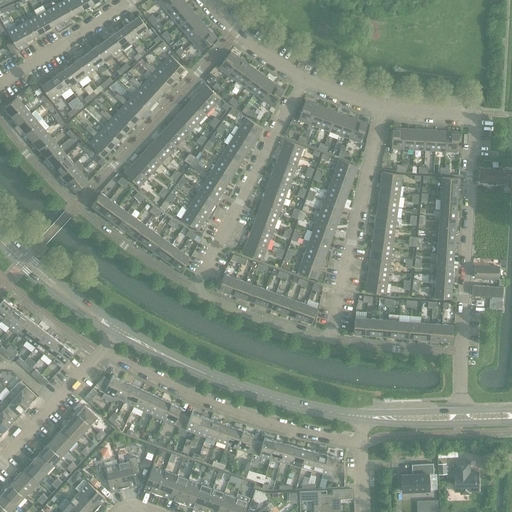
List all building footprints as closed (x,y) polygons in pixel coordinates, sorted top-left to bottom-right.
[(66,0),(56,5),(64,20),(74,15),(66,0)] [(77,0),(65,0),(66,0),(74,15),(83,10),(77,0)] [(90,0),(77,0),(83,10),(93,5),(90,0)] [(159,0),(158,1),(165,10),(177,0),(159,0)] [(183,0),(177,0),(165,10),(172,18),(188,5),(183,0)] [(56,5),(46,11),(55,26),(64,20),(56,5)] [(188,5),(172,18),(179,26),(195,13),(188,5)] [(46,11),(37,16),(45,31),(55,26),(46,11)] [(195,13),(179,26),(186,35),(202,21),(195,13)] [(37,16),(27,21),(36,36),(45,31),(37,16)] [(139,16),(130,23),(140,37),(149,30),(139,16)] [(27,21),(18,26),(26,41),(36,36),(27,21)] [(202,21),(186,35),(193,43),(209,30),(202,21)] [(130,23),(121,29),(131,43),(140,37),(130,23)] [(26,41),(18,26),(8,32),(17,47),(26,41)] [(121,29),(112,36),(123,50),(131,43),(121,29)] [(209,30),(193,43),(201,51),(216,38),(209,30)] [(112,36),(104,42),(114,56),(123,50),(112,36)] [(104,42),(95,48),(105,62),(114,56),(104,42)] [(95,48),(86,55),(96,69),(105,62),(95,48)] [(219,68),(228,75),(240,58),(231,52),(219,68)] [(86,55),(77,61),(87,75),(96,69),(86,55)] [(170,55),(163,63),(178,77),(185,69),(170,55)] [(240,58),(228,75),(237,81),(249,65),(240,58)] [(77,61),(68,67),(78,81),(87,75),(77,61)] [(157,70),(152,66),(149,69),(154,73),(155,71),(170,85),(178,77),(163,63),(157,70)] [(249,65),(237,81),(246,87),(258,71),(249,65)] [(68,67),(60,74),(70,88),(78,81),(68,67)] [(155,71),(154,73),(148,79),(163,93),(170,85),(155,71)] [(258,71),(246,87),(254,94),(266,77),(258,71)] [(60,74),(51,80),(61,94),(70,88),(60,74)] [(266,77),(254,94),(263,100),(275,84),(266,77)] [(142,86),(138,81),(135,85),(139,89),(141,87),(156,101),(163,93),(148,79),(142,86)] [(61,94),(51,80),(42,86),(52,100),(61,94)] [(275,84),(263,100),(272,107),(284,90),(275,84)] [(206,85),(198,93),(213,107),(221,99),(206,85)] [(139,89),(133,95),(148,109),(156,101),(141,87),(139,89)] [(198,93),(191,101),(206,115),(213,107),(198,93)] [(127,102),(123,97),(120,101),(124,105),(126,103),(141,117),(148,109),(133,95),(127,102)] [(4,108),(12,117),(25,106),(18,97),(4,108)] [(191,101),(183,109),(199,123),(206,115),(191,101)] [(299,120),(309,124),(316,105),(305,101),(299,120)] [(124,105),(118,111),(133,125),(141,117),(126,103),(124,105)] [(316,105),(309,124),(319,128),(326,109),(316,105)] [(25,106),(12,117),(19,125),(32,114),(25,106)] [(183,109),(176,117),(191,131),(199,123),(183,109)] [(326,109),(319,128),(329,131),(336,112),(326,109)] [(32,114),(19,125),(26,133),(39,122),(43,119),(35,111),(32,114)] [(113,118),(108,113),(105,117),(110,121),(111,119),(126,133),(133,125),(118,111),(113,118)] [(336,112),(329,131),(340,135),(347,116),(336,112)] [(347,116),(340,135),(350,139),(357,120),(347,116)] [(176,117),(169,125),(184,139),(191,131),(176,117)] [(246,118),(240,127),(257,138),(263,128),(246,118)] [(111,119),(110,121),(104,127),(119,141),(126,133),(111,119)] [(357,120),(350,139),(360,143),(367,124),(357,120)] [(39,122),(26,133),(33,142),(46,130),(39,122)] [(169,125),(161,133),(176,147),(184,139),(169,125)] [(98,134),(93,129),(90,133),(95,137),(96,135),(111,149),(119,141),(104,127),(98,134)] [(240,127),(234,136),(251,147),(257,138),(240,127)] [(392,148),(403,149),(404,129),(393,128),(392,148)] [(404,129),(403,149),(414,150),(415,129),(404,129)] [(415,129),(414,150),(425,150),(426,130),(415,129)] [(46,130),(33,142),(40,150),(53,139),(46,130)] [(426,130),(425,150),(435,151),(437,131),(426,130)] [(437,131),(435,151),(446,152),(447,131),(437,131)] [(446,152),(458,152),(458,151),(458,146),(459,132),(447,131),(446,152)] [(161,133),(154,141),(169,155),(176,147),(161,133)] [(96,135),(95,137),(89,143),(104,157),(111,149),(96,135)] [(234,136),(228,145),(245,156),(251,147),(234,136)] [(53,139),(40,150),(47,158),(60,147),(53,139)] [(285,140),(281,150),(300,157),(304,147),(285,140)] [(154,141),(147,149),(162,163),(169,155),(154,141)] [(228,145),(222,155),(240,165),(245,156),(228,145)] [(60,147),(47,158),(54,166),(67,155),(60,147)] [(147,149),(139,157),(154,171),(162,163),(147,149)] [(281,150),(277,161),(296,168),(300,157),(281,150)] [(67,155),(54,166),(61,175),(74,164),(67,155)] [(222,155),(216,164),(234,175),(240,165),(222,155)] [(139,157),(132,165),(147,179),(154,171),(139,157)] [(339,160),(335,170),(354,177),(358,167),(339,160)] [(277,161),(273,171),(293,178),(296,168),(277,161)] [(74,164),(61,175),(68,183),(81,172),(74,164)] [(216,164),(210,174),(228,184),(234,175),(216,164)] [(147,179),(132,165),(124,173),(139,187),(147,179)] [(509,185),(510,169),(479,168),(478,183),(509,185)] [(335,170),(332,180),(351,187),(354,177),(335,170)] [(273,171),(270,181),(289,188),(293,178),(273,171)] [(81,172),(68,183),(75,192),(88,180),(81,172)] [(382,172),(381,183),(401,186),(402,175),(382,172)] [(210,174),(205,182),(222,193),(228,184),(210,174)] [(442,177),(441,189),(457,190),(458,178),(442,177)] [(332,180),(328,191),(347,198),(351,187),(332,180)] [(270,181),(266,191),(285,198),(289,188),(270,181)] [(205,182),(199,191),(216,202),(222,193),(205,182)] [(381,183),(379,194),(399,197),(401,186),(381,183)] [(441,189),(441,199),(457,200),(457,190),(441,189)] [(199,191),(193,200),(210,211),(216,202),(199,191)] [(266,191),(262,201),(281,208),(285,198),(266,191)] [(328,191),(324,201),(343,208),(347,198),(328,191)] [(92,206),(101,213),(110,200),(101,193),(92,206)] [(379,194),(378,205),(398,208),(399,197),(379,194)] [(441,199),(440,210),(456,211),(457,200),(441,199)] [(110,200),(101,213),(110,219),(119,206),(110,200)] [(193,200),(187,210),(205,221),(210,211),(193,200)] [(262,201),(258,212),(278,219),(281,208),(262,201)] [(324,201),(320,211),(339,218),(343,208),(324,201)] [(378,205),(376,216),(396,218),(398,208),(378,205)] [(119,206),(110,219),(118,225),(128,212),(119,206)] [(205,221),(187,210),(181,219),(199,230),(205,221)] [(440,210),(439,221),(455,222),(456,211),(440,210)] [(320,211),(317,221),(336,228),(339,218),(320,211)] [(128,212),(118,225),(127,232),(137,219),(128,212)] [(258,212),(255,222),(274,229),(278,219),(258,212)] [(376,216),(375,226),(395,229),(396,218),(376,216)] [(137,219),(127,232),(136,238),(146,225),(137,219)] [(317,221),(313,232),(332,239),(336,228),(317,221)] [(439,221),(439,232),(455,233),(455,222),(439,221)] [(255,222),(251,232),(270,239),(274,229),(255,222)] [(146,225),(136,238),(145,245),(154,232),(146,225)] [(375,226),(373,237),(393,240),(395,229),(375,226)] [(154,232),(145,245),(154,251),(163,238),(154,232)] [(251,232),(247,242),(266,249),(270,239),(251,232)] [(313,232),(309,242),(328,249),(332,239),(313,232)] [(439,232),(438,243),(454,244),(455,233),(439,232)] [(373,237),(372,248),(392,251),(393,240),(373,237)] [(163,238),(154,251),(162,257),(172,244),(163,238)] [(266,249),(247,242),(243,253),(263,260),(266,249)] [(309,242),(305,252),(325,259),(328,249),(309,242)] [(438,243),(437,254),(454,255),(454,244),(438,243)] [(172,244),(162,257),(171,264),(181,251),(172,244)] [(372,248),(370,259),(391,261),(392,251),(372,248)] [(181,251),(171,264),(180,270),(190,257),(181,251)] [(305,252),(302,262),(321,269),(325,259),(305,252)] [(437,254),(437,264),(453,265),(454,255),(437,254)] [(370,259),(369,269),(389,272),(391,261),(370,259)] [(321,269),(302,262),(298,273),(317,280),(321,269)] [(475,263),(474,277),(500,278),(501,264),(475,263)] [(437,264),(436,275),(452,276),(453,265),(437,264)] [(369,269),(367,280),(388,283),(389,272),(369,269)] [(219,290),(230,294),(235,278),(225,275),(219,290)] [(436,275),(435,286),(452,287),(452,276),(436,275)] [(235,278),(230,294),(240,297),(245,282),(235,278)] [(388,283),(367,280),(366,291),(386,294),(388,283)] [(245,282),(240,297),(250,301),(256,286),(245,282)] [(472,297),(503,299),(504,286),(499,286),(472,284),(472,297)] [(256,286),(250,301),(260,305),(266,290),(256,286)] [(452,287),(435,286),(435,297),(451,298),(452,287)] [(266,290),(260,305),(271,309),(276,293),(266,290)] [(276,293),(271,309),(281,312),(286,297),(276,293)] [(286,297),(281,312),(291,316),(296,301),(286,297)] [(0,303),(0,320),(1,321),(13,306),(4,299),(0,303)] [(296,301),(291,316),(301,320),(307,304),(296,301)] [(307,304),(301,320),(312,324),(317,308),(307,304)] [(13,306),(1,321),(10,328),(21,313),(13,306)] [(21,313),(10,328),(18,334),(30,319),(21,313)] [(399,321),(397,337),(408,338),(410,316),(399,315),(399,321)] [(410,316),(408,338),(419,339),(420,323),(421,316),(410,316)] [(354,334),(365,335),(366,319),(355,318),(354,334)] [(30,319),(18,334),(27,341),(38,325),(30,319)] [(366,319),(365,335),(376,336),(377,319),(366,319)] [(377,319),(376,336),(387,336),(388,320),(377,319)] [(388,320),(387,336),(397,337),(399,321),(388,320)] [(420,323),(419,339),(430,340),(431,324),(420,323)] [(431,324),(430,340),(441,341),(442,325),(431,324)] [(38,325),(27,341),(35,347),(47,332),(38,325)] [(442,325),(441,341),(452,342),(453,326),(442,325)] [(47,332),(35,347),(44,354),(55,339),(47,332)] [(55,339),(44,354),(53,360),(64,345),(55,339)] [(64,345),(53,360),(61,367),(73,352),(64,345)] [(39,373),(34,377),(44,386),(48,382),(39,373)] [(99,390),(115,398),(123,380),(112,375),(110,380),(105,378),(99,390)] [(123,380),(115,398),(124,402),(132,385),(123,380)] [(20,381),(11,391),(27,407),(37,396),(20,381)] [(132,385),(124,402),(134,407),(142,389),(132,385)] [(142,389),(134,407),(144,411),(152,394),(142,389)] [(11,391),(1,402),(18,417),(27,407),(11,391)] [(152,394),(144,411),(154,416),(162,399),(152,394)] [(162,399),(154,416),(164,420),(171,403),(162,399)] [(1,402),(0,402),(0,419),(8,427),(18,417),(1,402)] [(171,403),(164,420),(174,425),(179,428),(185,415),(180,412),(182,408),(171,403)] [(80,408),(76,412),(90,425),(98,417),(85,405),(81,409),(80,408)] [(73,417),(70,421),(83,433),(90,425),(76,412),(72,416),(73,417)] [(185,415),(179,428),(185,430),(196,434),(202,416),(192,412),(190,417),(185,415)] [(202,416),(196,434),(206,438),(213,420),(202,416)] [(0,419),(0,436),(8,427),(0,419)] [(213,420),(206,438),(216,441),(223,423),(213,420)] [(70,421),(62,429),(76,441),(83,433),(70,421)] [(223,423),(216,441),(226,445),(233,427),(223,423)] [(233,427),(226,445),(237,449),(243,431),(233,427)] [(62,429),(55,437),(68,449),(76,441),(62,429)] [(243,431),(237,449),(247,453),(253,454),(257,441),(252,439),(254,435),(243,431)] [(55,437),(48,445),(61,457),(68,449),(55,437)] [(257,441),(253,454),(259,456),(270,459),(275,441),(264,438),(263,443),(257,441)] [(275,441),(270,459),(281,462),(285,444),(275,441)] [(285,444),(281,462),(291,465),(296,447),(285,444)] [(48,445),(40,453),(53,465),(61,457),(48,445)] [(150,447),(147,454),(153,456),(155,449),(150,447)] [(296,447),(291,465),(301,468),(306,449),(296,447)] [(107,448),(101,450),(104,459),(109,458),(107,448)] [(306,449),(301,468),(312,471),(317,452),(306,449)] [(317,452),(312,471),(322,473),(327,455),(317,452)] [(40,453),(33,461),(46,473),(53,465),(40,453)] [(327,455),(322,473),(339,478),(342,464),(337,463),(338,458),(327,455)] [(130,461),(118,464),(123,487),(130,486),(130,488),(137,487),(136,484),(142,483),(136,457),(129,459),(130,461)] [(145,459),(142,468),(148,471),(151,461),(145,459)] [(33,461),(26,469),(39,481),(46,473),(33,461)] [(469,462),(454,463),(455,474),(454,474),(455,492),(461,491),(461,494),(469,493),(469,491),(479,491),(478,473),(467,473),(467,469),(470,469),(469,462)] [(123,487),(118,464),(105,467),(105,465),(98,466),(102,480),(108,479),(111,493),(117,491),(117,489),(123,487)] [(412,475),(401,475),(402,491),(429,490),(437,490),(437,474),(434,474),(433,464),(417,465),(418,475),(412,475)] [(447,474),(446,467),(443,464),(438,464),(439,475),(447,474)] [(150,491),(157,494),(165,471),(153,467),(144,489),(150,491)] [(21,472),(17,476),(31,489),(39,481),(26,469),(22,473),(21,472)] [(165,471),(157,494),(163,496),(169,498),(177,476),(165,471)] [(249,471),(246,478),(252,480),(255,473),(252,472),(249,471)] [(15,481),(11,485),(24,497),(31,489),(17,476),(14,480),(15,481)] [(72,476),(67,481),(72,485),(77,480),(72,476)] [(177,476),(169,498),(174,500),(180,502),(189,480),(177,476)] [(95,479),(91,483),(97,488),(100,484),(95,479)] [(189,480),(180,502),(187,505),(192,507),(201,484),(189,480)] [(88,483),(79,492),(97,509),(102,503),(101,503),(106,499),(88,483)] [(201,484),(192,507),(198,509),(204,511),(212,489),(201,484)] [(11,485),(4,493),(17,505),(24,497),(11,485)] [(212,489),(204,511),(206,511),(217,511),(224,493),(212,489)] [(332,494),(327,495),(327,511),(340,511),(340,499),(354,499),(354,490),(332,491),(332,494)] [(327,511),(327,495),(321,495),(321,491),(300,492),(300,501),(314,501),(314,511),(327,511)] [(79,492),(71,502),(81,511),(93,511),(97,509),(79,492)] [(4,493),(0,496),(0,504),(8,511),(10,511),(17,505),(4,493)] [(224,493),(217,511),(230,511),(236,497),(224,493)] [(236,497),(230,511),(244,511),(248,502),(236,497)] [(432,509),(418,509),(417,511),(438,511),(438,500),(431,500),(432,509)] [(81,511),(71,502),(62,511),(63,511),(81,511)]
